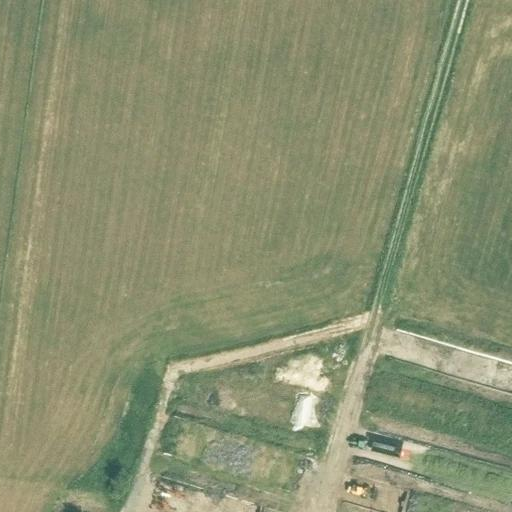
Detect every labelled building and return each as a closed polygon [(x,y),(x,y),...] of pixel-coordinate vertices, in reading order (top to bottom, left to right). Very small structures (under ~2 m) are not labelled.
[(282,403),(277,418),(311,429),(317,414),(282,403)] [(210,447),(211,432),(190,431),(189,458),(220,460),(220,448),(210,447)] [(294,485),(302,454),(243,439),(235,470),(294,485)] [(197,461),(196,470),(216,472),(217,464),(197,461)] [(178,490),(170,511),(227,511),(229,508),(178,490)]
